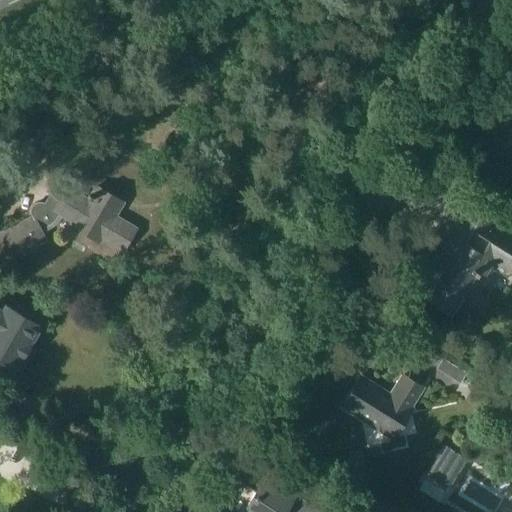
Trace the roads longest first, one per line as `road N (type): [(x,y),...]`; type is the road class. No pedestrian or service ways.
road 1 (secondary): [(424,0),(206,329),(100,511)]
road 2 (unclassified): [(0,112),(220,0)]
